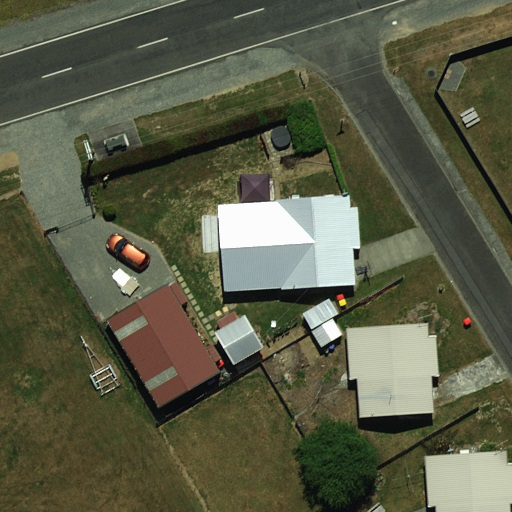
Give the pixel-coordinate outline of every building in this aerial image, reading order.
[(346,195),(245,197),(257,287),(348,283),(346,195)] [(177,296),(115,330),(154,400),(184,388),(198,399),(225,383),(177,296)] [(247,320),(216,340),(240,377),(271,357),(247,320)] [(430,323),(334,325),(352,416),(432,415),(430,323)] [(508,511),(504,444),(407,452),(416,511),(508,511)]
